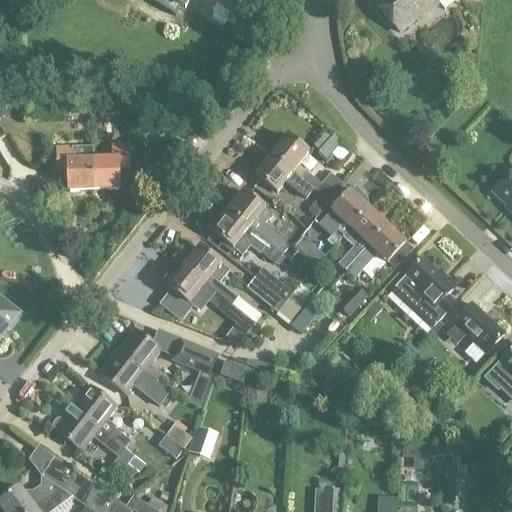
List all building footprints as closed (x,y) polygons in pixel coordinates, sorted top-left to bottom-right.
[(0,0),(0,7),(16,16),(24,0),(0,0)] [(150,0),(148,3),(179,21),(191,0),(150,0)] [(381,0),(375,5),(400,35),(419,19),(421,21),(438,7),(436,5),(441,0),(381,0)] [(165,134),(172,120),(152,108),(135,103),(135,119),(165,134)] [(334,164),(347,154),(326,128),(313,139),(334,164)] [(287,139),(272,159),(293,176),(309,157),(287,139)] [(127,145),(104,145),(104,160),(90,160),(91,191),(117,190),(116,171),(128,171),(127,145)] [(76,147),(76,150),(70,150),(70,146),(55,147),(56,172),(57,172),(57,192),(91,191),(90,160),(90,147),(76,147)] [(278,196),(286,186),(306,202),(314,193),(299,181),(293,176),(272,159),(256,179),(278,196)] [(299,181),(314,193),(317,195),(323,187),(305,173),(299,181)] [(511,175),(493,196),(507,210),(508,209),(511,212),(511,175)] [(331,178),(323,187),(317,195),(329,205),(343,188),(331,178)] [(265,212),(244,195),(228,214),(283,258),(290,249),(284,244),(285,243),(265,227),(273,217),(265,211),(265,212)] [(343,240),(351,232),(369,212),(350,195),(332,215),(341,224),(335,231),(336,232),(327,243),(334,249),(343,240)] [(182,205),(166,214),(176,232),(192,223),(182,205)] [(388,229),(369,212),(351,232),(343,240),(354,250),(338,267),(346,274),(369,249),(388,229)] [(283,258),(228,214),(213,234),(234,251),(233,251),(243,259),(250,249),(260,257),(262,255),(276,267),(283,258)] [(369,249),(346,274),(355,282),(378,257),(388,266),(406,246),(388,229),(369,249)] [(303,258),(312,248),(304,240),(295,250),(303,258)] [(195,257),(185,271),(227,304),(233,308),(238,301),(221,287),(231,274),(221,267),(200,251),(195,257)] [(310,264),(316,269),(324,261),(326,259),(320,253),(310,264)] [(298,255),(291,264),(300,270),(307,262),(298,255)] [(332,269),(324,261),(316,269),(325,277),(332,269)] [(393,292),(425,322),(432,315),(441,323),(457,306),(448,298),(455,291),(423,261),(393,292)] [(219,314),(227,304),(185,271),(169,290),(190,307),(197,297),(219,314)] [(293,296),(263,272),(256,282),(286,306),(293,296)] [(256,282),(248,291),(278,315),(286,306),(256,282)] [(349,320),(368,300),(357,289),(337,310),(349,320)] [(0,343),(2,341),(10,331),(9,331),(20,318),(21,317),(20,316),(19,316),(0,301),(0,343)] [(465,314),(457,306),(441,323),(451,332),(457,326),(475,342),(472,345),(486,357),(505,338),(472,307),(465,314)] [(256,326),(244,317),(236,327),(227,339),(239,349),(256,326)] [(133,334),(117,355),(143,376),(160,354),(133,334)] [(181,343),(173,364),(197,374),(210,379),(219,358),(181,343)] [(511,351),(497,367),(511,380),(511,351)] [(143,376),(117,355),(100,377),(127,398),(133,389),(144,397),(149,392),(164,403),(169,396),(154,383),(143,376)] [(284,373),(294,383),(304,372),(293,363),(284,373)] [(244,387),(249,372),(226,364),(221,379),(244,387)] [(198,409),(210,379),(197,374),(185,404),(198,409)] [(154,383),(169,396),(176,387),(160,375),(154,383)] [(90,390),(73,412),(99,433),(116,410),(90,390)] [(56,435),(82,455),(99,433),(73,412),(56,435)] [(191,441),(175,429),(168,439),(184,451),(191,441)] [(116,432),(109,440),(125,452),(131,444),(116,432)] [(195,434),(188,454),(209,461),(216,441),(195,434)] [(160,448),(176,460),(184,451),(168,439),(160,448)] [(103,448),(119,460),(129,468),(135,460),(125,452),(109,440),(103,448)] [(495,456),(491,465),(504,470),(508,461),(495,456)] [(41,480),(62,493),(75,474),(55,460),(41,480)] [(468,473),(449,471),(446,508),(465,509),(468,473)] [(98,490),(75,474),(62,493),(85,509),(98,490)] [(0,505),(0,509),(2,511),(36,511),(60,495),(42,482),(24,496),(21,491),(0,505)] [(98,490),(85,509),(89,511),(153,511),(134,499),(127,509),(98,490)] [(321,511),(343,511),(344,494),(322,493),(321,511)] [(63,511),(66,504),(60,495),(36,511),(63,511)]
